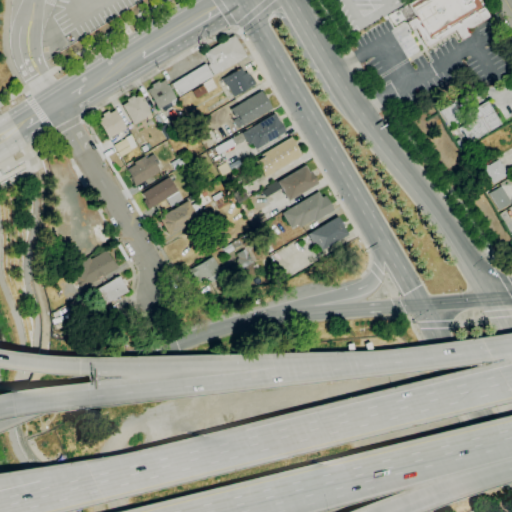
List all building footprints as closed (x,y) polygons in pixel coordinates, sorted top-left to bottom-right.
[(426,48),(415,29),(411,32),(405,23),(415,17),(407,4),(413,0),(478,0),(489,17),(466,31),(468,36),(460,41),(454,31),(426,48)] [(212,75),(206,66),(209,64),(202,54),(232,35),(245,56),(220,72),(219,71),(212,75)] [(178,96),(171,84),(204,63),(212,76),(178,96)] [(232,97),(225,84),(224,84),(221,79),(240,68),(243,74),(246,72),(249,77),(250,76),(255,84),(232,97)] [(164,111),(162,107),(157,109),(146,90),(152,87),(151,85),(157,81),(159,83),(164,79),(176,99),(168,103),(170,107),(164,111)] [(196,99),(192,91),(202,85),(201,84),(210,79),(216,87),(207,93),(207,92),(196,99)] [(237,128),(232,120),(234,118),(229,109),(250,97),(260,91),(271,109),(241,126),(237,128)] [(133,124),(121,105),(127,102),(125,99),(132,95),(134,98),(139,94),(151,114),(150,114),(152,117),(147,120),(145,117),(133,124)] [(468,143),(460,128),(480,116),(475,108),(486,101),(487,103),(490,102),(493,107),(491,108),(500,124),(468,143)] [(447,125),(439,111),(442,109),(448,105),(448,106),(452,104),(460,117),(447,125)] [(108,139),(97,120),(102,117),(101,114),(107,111),(109,113),(114,110),(125,128),(108,139)] [(255,149),(251,143),(248,145),(241,133),(274,114),(285,132),(255,149)] [(159,127),(165,123),(172,136),(166,139),(159,127)] [(111,143),(117,156),(135,148),(130,135),(111,143)] [(263,178),(253,162),(262,157),(260,155),(289,137),(300,156),(271,173),(263,178)] [(454,141),(458,138),(463,147),(459,149),(454,141)] [(230,139),(233,144),(220,152),(217,147),(230,139)] [(134,186),(129,176),(126,169),(134,164),(133,162),(144,156),(145,158),(152,154),(157,162),(155,164),(159,171),(134,186)] [(174,170),(170,163),(178,158),(182,165),(174,170)] [(492,184),(483,169),(497,159),(500,164),(501,163),(508,175),(492,184)] [(222,176),(217,167),(225,162),(230,171),(222,176)] [(287,201),(280,189),(270,194),(266,186),(277,180),(277,181),(304,165),(308,172),(309,172),(317,184),(287,201)] [(148,210),(142,201),(145,199),(141,193),(168,176),(182,199),(170,207),(165,199),(148,210)] [(488,193),(500,185),(511,204),(499,211),(488,193)] [(238,203),(232,193),(242,187),(248,197),(238,203)] [(211,197),(224,190),(226,194),(213,201),(211,197)] [(290,228),(281,213),(317,191),(321,198),(324,196),(332,210),(314,222),(312,219),(298,228),(296,224),(290,228)] [(218,209),(214,201),(224,195),(229,203),(218,209)] [(169,236),(158,218),(188,200),(191,205),(197,201),(201,208),(195,211),(198,218),(169,236)] [(319,251),(314,243),(311,244),(306,235),(337,216),(342,225),(341,225),(347,235),(319,251)] [(82,287),(80,284),(78,285),(68,269),(89,257),(90,259),(107,249),(118,268),(103,277),(102,275),(98,277),(99,279),(93,283),(93,284),(90,286),(89,283),(82,287)] [(249,281),(242,270),(243,269),(237,259),(239,258),(236,254),(245,249),(253,263),(254,263),(261,274),(249,281)] [(71,264),(67,258),(75,253),(79,260),(71,264)] [(210,284),(207,279),(199,283),(190,270),(213,256),(224,275),(210,284)] [(106,304),(97,289),(119,276),(128,291),(116,298),(117,300),(113,302),(112,300),(106,304)] [(66,312),(63,306),(81,297),(84,302),(66,312)]
